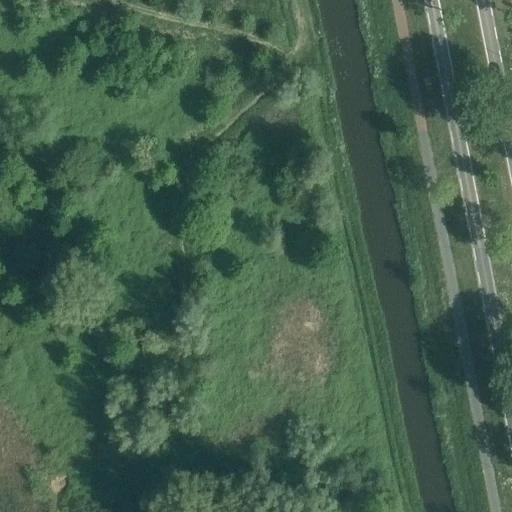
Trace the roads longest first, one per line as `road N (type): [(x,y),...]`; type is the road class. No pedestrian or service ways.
road 1 (tertiary): [(431,0),(511,412)]
road 2 (tertiary): [(511,140),(484,0)]
